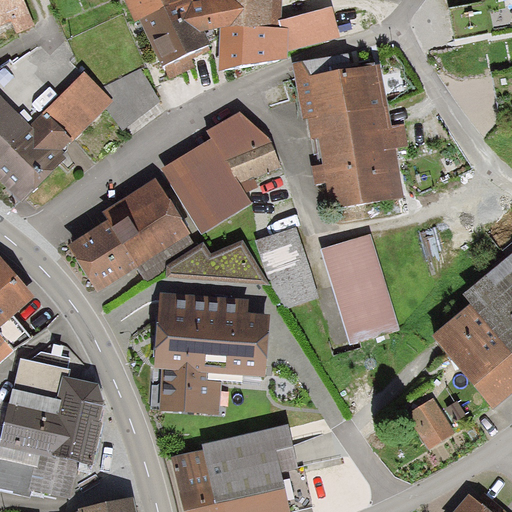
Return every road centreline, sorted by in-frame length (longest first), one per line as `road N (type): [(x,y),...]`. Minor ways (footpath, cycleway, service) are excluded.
road 1 (residential): [(395,25),(300,59),(161,132),(65,204),(24,249)]
road 2 (tertiary): [(24,249),(93,332),(159,511)]
road 3 (residential): [(511,180),(471,145),(395,25)]
road 4 (residential): [(511,440),(383,511)]
